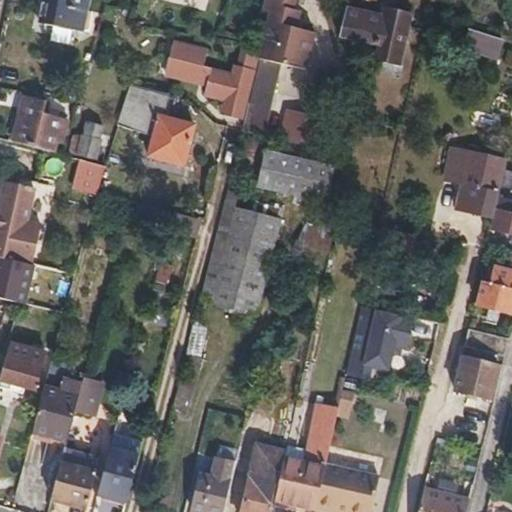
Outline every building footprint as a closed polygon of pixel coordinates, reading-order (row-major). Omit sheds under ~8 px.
[(87,10),(88,5),(63,0),(46,0),(42,23),(74,30),(79,9),(87,10)] [(274,0),(261,50),(246,111),(268,116),(280,66),(285,49),(292,51),(302,14),(294,12),(296,0),(274,0)] [(308,16),(302,14),(292,51),(298,52),(308,16)] [(375,27),(341,19),(336,39),(373,48),(371,60),(386,63),(394,24),(376,20),(375,27)] [(466,36),(458,52),(458,54),(466,58),(474,40),(466,36)] [(474,40),(466,58),(487,67),(496,50),(474,40)] [(175,60),(172,74),(207,84),(204,95),(223,100),(220,113),(240,119),(258,52),(245,49),(240,67),(232,65),(230,74),(203,67),(206,50),(173,41),(168,57),(175,60)] [(285,49),(280,66),(294,68),(298,52),(292,51),(285,49)] [(164,72),(172,74),(175,60),(168,57),(164,72)] [(168,92),(129,78),(117,118),(153,127),(148,148),(184,157),(194,118),(163,109),(168,92)] [(24,93),(13,142),(45,149),(48,132),(61,135),(64,123),(55,121),(55,119),(46,116),(46,111),(37,110),(40,96),(24,93)] [(85,152),(95,119),(82,117),(78,151),(85,152)] [(96,119),(95,119),(85,152),(95,153),(97,133),(94,132),(96,119)] [(308,131),(304,147),(307,148),(349,158),(352,142),(308,131)] [(441,180),(457,184),(464,152),(447,149),(441,180)] [(452,210),(488,218),(490,210),(493,200),(504,159),(484,155),(472,152),(464,150),(464,152),(457,184),(452,210)] [(105,160),(84,156),(75,185),(96,190),(105,160)] [(252,195),(293,205),(302,169),(261,158),(252,195)] [(302,169),(293,205),(322,212),(331,176),(302,169)] [(2,183),(1,189),(34,196),(35,190),(2,183)] [(0,257),(30,264),(31,259),(41,224),(29,222),(34,196),(1,189),(0,194),(0,257)] [(511,204),(493,200),(490,210),(494,211),(489,230),(511,235),(511,204)] [(254,310),(278,217),(234,206),(210,300),(254,310)] [(169,228),(193,233),(198,215),(174,210),(169,228)] [(31,259),(30,264),(34,264),(43,225),(41,224),(31,259)] [(487,286),(476,283),(471,303),(484,307),(482,316),(492,318),(493,310),(511,314),(511,308),(511,252),(506,252),(501,272),(491,270),(487,286)] [(34,264),(30,264),(18,302),(43,307),(54,269),(34,264)] [(352,347),(345,369),(383,380),(393,347),(401,350),(411,319),(371,307),(358,349),(352,347)] [(184,354),(199,357),(207,325),(192,322),(184,354)] [(505,339),(465,329),(461,345),(501,355),(505,339)] [(7,339),(0,364),(0,381),(18,386),(20,379),(31,382),(42,348),(38,347),(40,342),(29,339),(28,344),(7,339)] [(495,366),(458,357),(450,389),(486,399),(495,366)] [(37,400),(29,429),(63,438),(70,413),(72,407),(76,394),(79,382),(44,373),(37,400)] [(76,394),(72,407),(92,413),(101,379),(81,374),(79,382),(76,394)] [(0,410),(5,412),(9,395),(0,392),(0,410)] [(283,457),(274,498),(314,506),(324,466),(339,407),(319,402),(305,462),(283,457)] [(62,444),(48,495),(85,505),(99,453),(62,444)] [(243,511),(270,511),(274,498),(283,457),(284,449),(259,444),(256,457),(243,511)] [(94,492),(124,500),(136,455),(106,446),(94,492)] [(215,511),(218,511),(234,453),(214,449),(208,473),(196,471),(188,505),(215,511)] [(314,506),(314,510),(322,511),(331,511),(332,509),(344,511),(360,511),(369,477),(324,466),(314,506)] [(369,477),(360,511),(369,511),(377,479),(369,477)] [(420,487),(413,511),(418,511),(425,488),(420,487)] [(418,511),(459,511),(463,498),(425,488),(418,511)]
